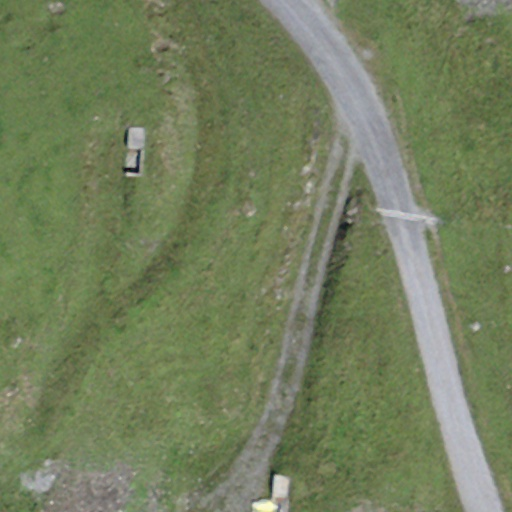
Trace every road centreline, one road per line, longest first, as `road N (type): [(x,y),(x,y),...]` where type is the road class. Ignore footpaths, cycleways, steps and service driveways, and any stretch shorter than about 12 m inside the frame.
road 1 (track): [(2,511),(63,361),(166,258),(206,192),(212,150),(184,0)]
road 2 (track): [(248,511),(351,102)]
